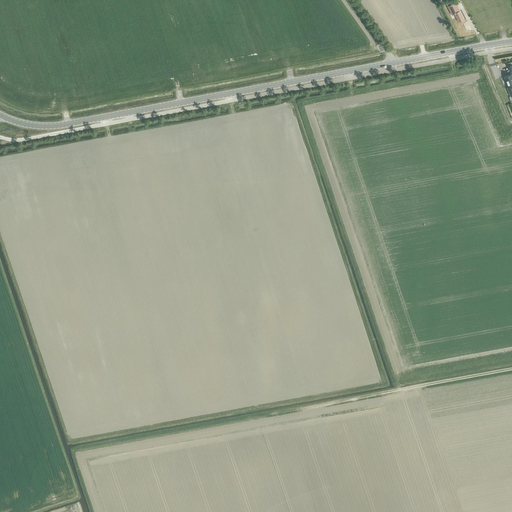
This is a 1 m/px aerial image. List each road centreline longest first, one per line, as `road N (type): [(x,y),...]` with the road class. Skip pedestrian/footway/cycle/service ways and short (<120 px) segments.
road 1 (track): [(349,78),(352,92),(301,102),(396,390),(72,452),(92,511)]
road 2 (secondary): [(0,115),(67,124),(511,41)]
